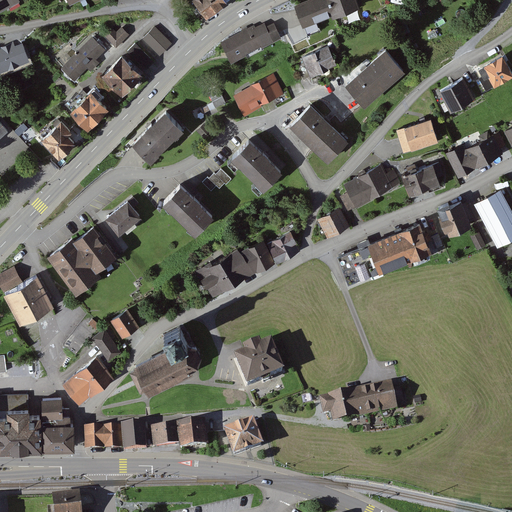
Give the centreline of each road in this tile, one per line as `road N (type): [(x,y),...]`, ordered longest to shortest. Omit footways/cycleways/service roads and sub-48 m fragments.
road 1 (residential): [(19,227),(44,234),(113,176),(169,172),(246,124),(269,131),(320,193)]
road 2 (residential): [(309,259),(142,332),(116,382),(79,425),(78,466)]
road 3 (residential): [(320,193),(399,110),(511,24)]
road 4 (tertiary): [(19,227),(193,47)]
road 5 (residential): [(511,161),(309,259)]
road 6 (secondary): [(292,485),(206,468),(106,466)]
road 7 (residential): [(168,12),(126,9),(0,29)]
